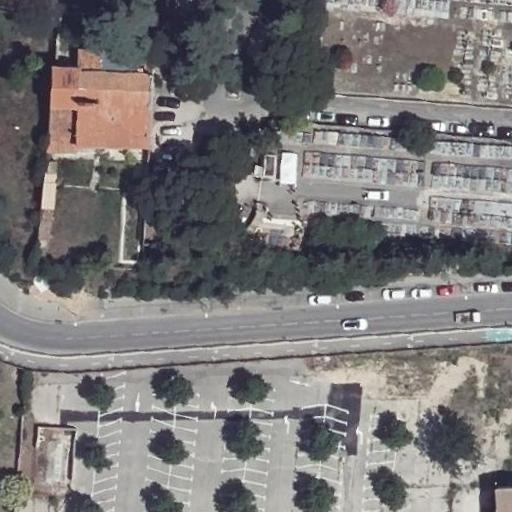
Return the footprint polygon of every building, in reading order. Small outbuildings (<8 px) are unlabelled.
[(49,107),(149,107),(153,61),(139,60),(138,53),(106,52),(105,55),(76,52),(75,68),(51,68),(49,107)] [(148,147),(149,107),(49,107),(46,144),(148,147)] [(145,190),(145,165),(128,164),(126,189),(145,190)] [(44,165),(42,185),(50,185),(53,165),(44,165)] [(48,208),(50,185),(42,185),(40,207),(48,208)] [(142,244),(143,195),(118,192),(113,263),(139,265),(142,244)] [(45,242),(48,208),(40,207),(37,241),(45,242)] [(43,474),(73,474),(72,425),(43,426),(43,474)] [(511,511),(511,488),(495,489),(496,511),(511,511)]
